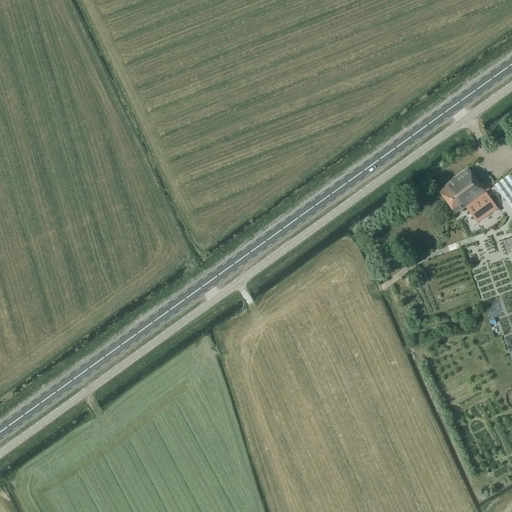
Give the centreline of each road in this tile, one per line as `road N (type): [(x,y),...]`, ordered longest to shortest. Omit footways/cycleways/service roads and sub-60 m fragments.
road 1 (primary): [(0,432),(511,64)]
road 2 (unclassified): [(0,454),(511,86)]
